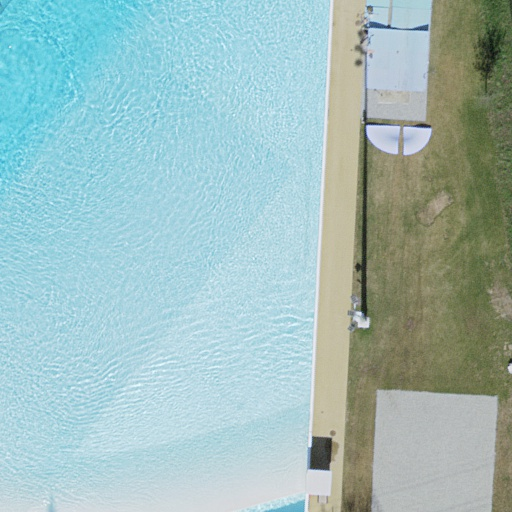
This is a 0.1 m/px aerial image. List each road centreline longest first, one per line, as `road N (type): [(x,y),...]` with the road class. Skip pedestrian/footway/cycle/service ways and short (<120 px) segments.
road 1 (unknown): [(336,0),(390,277),(220,312)]
road 2 (unknown): [(160,0),(220,312)]
road 3 (unknown): [(0,77),(54,346)]
road 4 (unknown): [(511,462),(304,511)]
road 5 (unknown): [(54,346),(220,312)]
road 6 (unknown): [(511,253),(390,277)]
